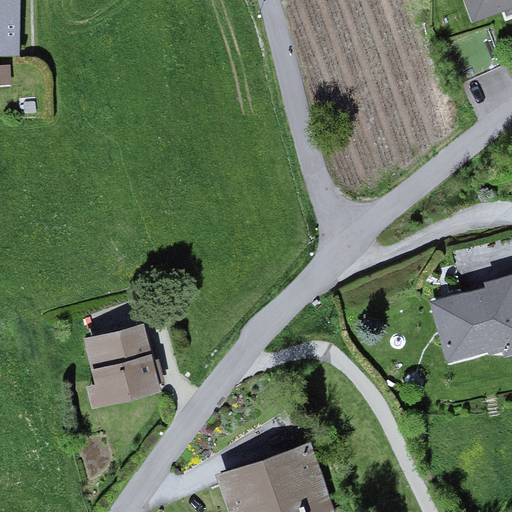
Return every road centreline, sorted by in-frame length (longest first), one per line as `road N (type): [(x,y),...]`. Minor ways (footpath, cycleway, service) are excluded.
road 1 (residential): [(113,511),(221,359),(326,251)]
road 2 (residential): [(326,251),(254,0)]
road 3 (residential): [(326,251),(511,114)]
